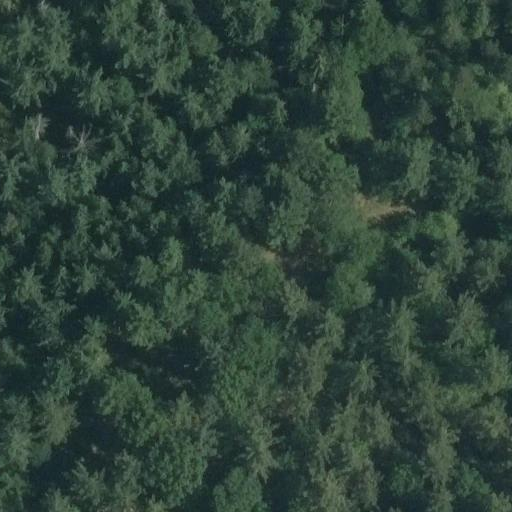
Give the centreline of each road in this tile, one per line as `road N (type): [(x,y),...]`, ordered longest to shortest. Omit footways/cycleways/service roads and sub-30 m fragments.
road 1 (track): [(51,511),(269,294),(343,234)]
road 2 (track): [(281,511),(277,426),(343,234)]
road 3 (track): [(343,234),(374,123),(395,0)]
road 4 (track): [(343,234),(511,140)]
